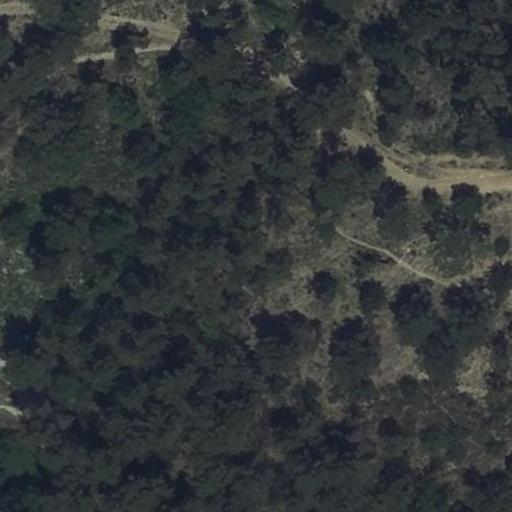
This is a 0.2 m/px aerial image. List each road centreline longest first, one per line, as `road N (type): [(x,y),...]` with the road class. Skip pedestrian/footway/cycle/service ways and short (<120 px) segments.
road 1 (track): [(273,71),(331,104),(406,177),(511,177)]
road 2 (track): [(0,11),(49,11),(202,41)]
road 3 (unclassified): [(78,511),(22,388),(0,362)]
